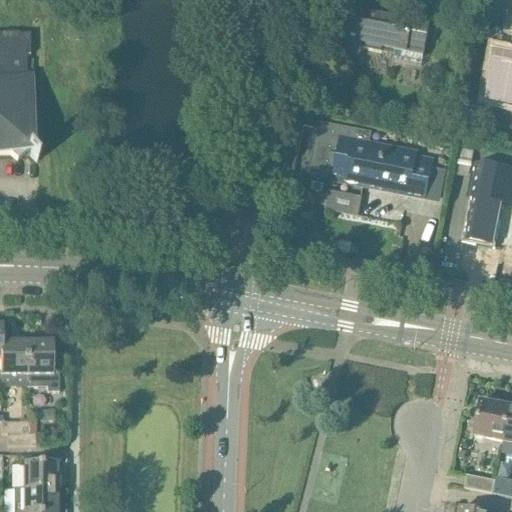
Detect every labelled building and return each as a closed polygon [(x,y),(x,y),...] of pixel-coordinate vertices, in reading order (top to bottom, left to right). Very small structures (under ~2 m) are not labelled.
[(423,57),(429,28),(352,13),(349,29),(337,26),(331,57),(358,62),(360,50),(381,54),(382,50),(394,52),(393,62),(421,67),(423,57)] [(0,157),(8,158),(16,165),(24,158),(29,158),(36,165),(37,163),(30,156),(30,152),(37,144),(30,136),(30,79),(33,79),(33,76),(25,76),(25,58),(30,58),(29,36),(0,36),(0,157)] [(511,57),(495,54),(485,103),(511,108),(511,57)] [(372,136),(319,126),(316,137),(317,137),(309,174),(333,179),(333,180),(334,180),(334,179),(346,181),(345,186),(364,190),(365,188),(376,190),(377,186),(409,192),(408,198),(425,202),(433,161),(369,149),(372,136)] [(284,130),(280,154),(291,156),(296,132),(284,130)] [(490,152),(489,161),(501,163),(503,155),(490,152)] [(503,206),(511,207),(511,172),(476,166),(476,168),(473,167),(466,201),(470,201),(461,244),(494,251),(503,206)] [(0,353),(0,378),(0,379),(22,379),(26,379),(25,345),(2,345),(0,345),(0,353)] [(52,366),(52,345),(25,345),(26,379),(26,391),(46,391),(47,395),(58,395),(58,366),(52,366)] [(501,446),(509,409),(481,404),(474,441),(501,446)] [(511,410),(509,409),(501,446),(511,448),(511,410)] [(29,425),(0,425),(1,438),(6,438),(6,437),(29,437),(29,425)] [(6,450),(35,450),(35,437),(29,437),(6,437),(6,438),(6,450)] [(21,492),(56,492),(56,466),(54,466),(22,466),(21,466),(21,492)] [(464,491),(492,497),(495,483),(466,478),(464,491)] [(12,511),(56,511),(56,492),(21,492),(13,492),(12,511)]
